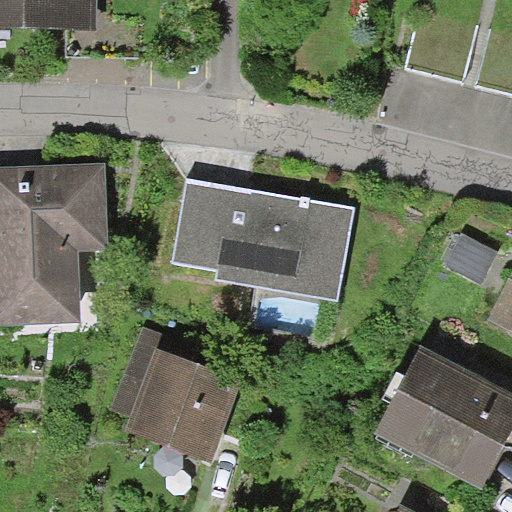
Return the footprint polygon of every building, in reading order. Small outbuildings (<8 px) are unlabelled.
[(0,0),(0,32),(102,32),(101,0),(0,0)] [(76,251),(110,250),(107,163),(0,166),(0,328),(78,326),(76,251)] [(175,269),(343,296),(358,208),(190,180),(175,269)] [(511,284),(491,321),(511,332),(511,284)] [(135,449),(212,471),(239,379),(203,369),(212,338),(146,319),(119,408),(145,416),(135,449)] [(378,449),(480,501),(511,437),(511,406),(423,361),(378,449)]
